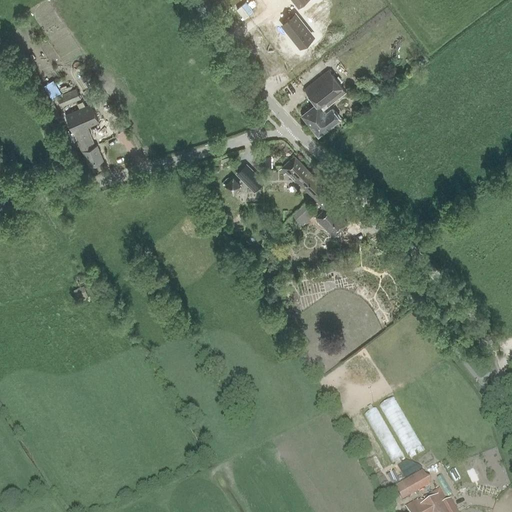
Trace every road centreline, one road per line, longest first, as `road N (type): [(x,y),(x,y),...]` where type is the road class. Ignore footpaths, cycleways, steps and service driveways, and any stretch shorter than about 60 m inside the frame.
road 1 (tertiary): [(511,410),(487,346),(453,296),(293,128)]
road 2 (unclassified): [(0,208),(252,136)]
road 3 (tertiary): [(271,105),(196,0)]
